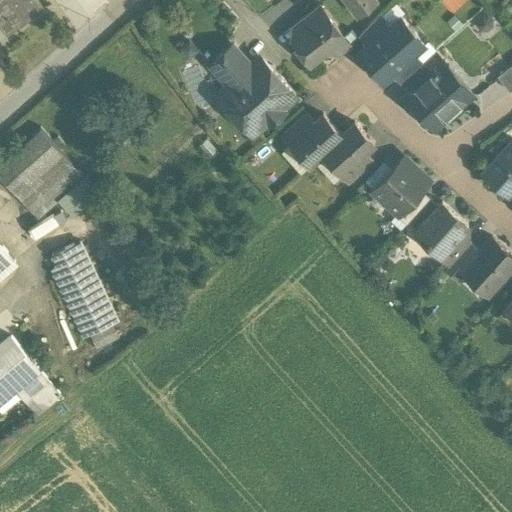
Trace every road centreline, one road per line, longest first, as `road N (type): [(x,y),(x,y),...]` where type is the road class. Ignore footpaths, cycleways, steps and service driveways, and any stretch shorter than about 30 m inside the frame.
road 1 (residential): [(134,0),(0,124)]
road 2 (residential): [(313,94),(344,80),(438,159)]
